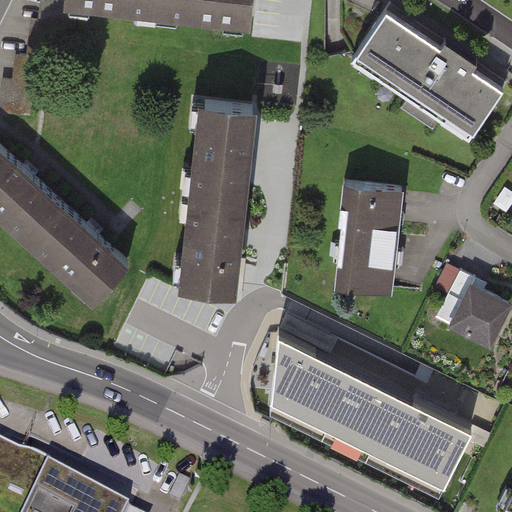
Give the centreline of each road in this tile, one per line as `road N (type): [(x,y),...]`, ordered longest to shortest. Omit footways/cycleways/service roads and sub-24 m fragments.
road 1 (primary): [(0,340),(151,401),(375,511)]
road 2 (residential): [(511,249),(478,228),(473,195),(511,139)]
